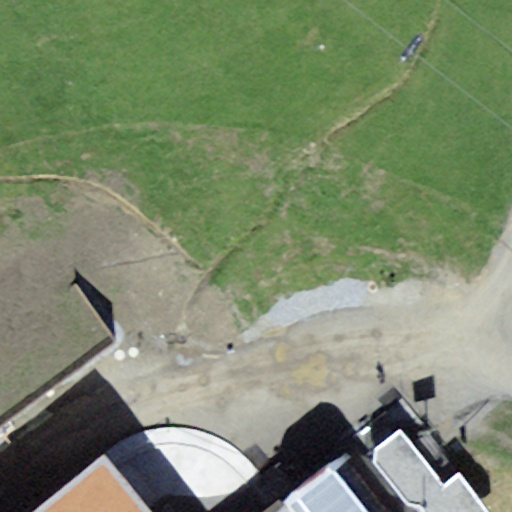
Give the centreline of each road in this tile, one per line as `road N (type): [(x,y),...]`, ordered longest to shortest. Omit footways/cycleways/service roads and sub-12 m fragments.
road 1 (track): [(0,488),(108,402),(299,480)]
road 2 (track): [(299,480),(501,337)]
